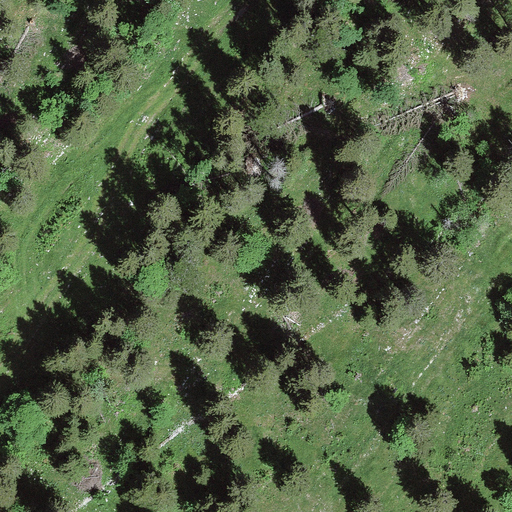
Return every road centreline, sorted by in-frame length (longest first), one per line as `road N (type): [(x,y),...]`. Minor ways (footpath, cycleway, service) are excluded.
road 1 (track): [(0,376),(88,243),(143,109),(250,0)]
road 2 (track): [(335,511),(498,289)]
